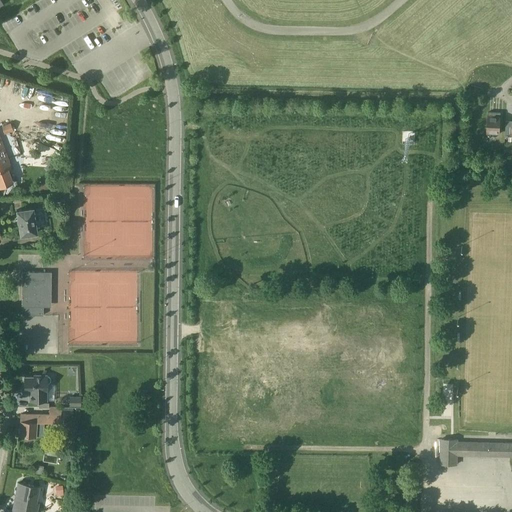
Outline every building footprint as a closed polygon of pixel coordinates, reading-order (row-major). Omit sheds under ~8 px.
[(501,113),(491,112),(488,112),(487,133),(499,134),(501,113)] [(0,186),(13,182),(9,170),(12,169),(0,136),(0,186)] [(20,234),(36,232),(33,208),(16,210),(20,234)] [(44,272),(32,271),(22,271),(21,315),(43,315),(44,272)] [(29,401),(47,401),(47,384),(48,383),(50,381),(50,378),(47,376),(47,374),(34,374),(34,376),(24,376),(24,392),(29,392),(29,401)] [(81,396),(78,396),(70,396),(70,406),(81,406),(81,396)] [(36,435),(36,419),(61,419),(61,405),(49,405),(49,412),(21,412),(20,428),(18,429),(18,431),(19,432),(19,435),(36,435)] [(458,438),(441,438),(441,464),(457,464),(457,455),(511,456),(511,442),(458,441),(458,438)] [(40,487),(28,484),(18,482),(13,510),(21,511),(37,511),(39,502),(37,502),(40,487)]
